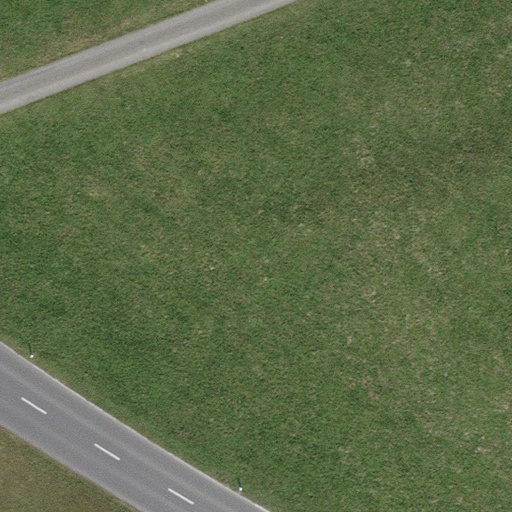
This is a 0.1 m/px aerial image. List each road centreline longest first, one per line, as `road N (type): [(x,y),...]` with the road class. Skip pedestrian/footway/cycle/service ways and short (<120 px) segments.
road 1 (unclassified): [(0,97),(254,0)]
road 2 (secondary): [(0,388),(207,511)]
